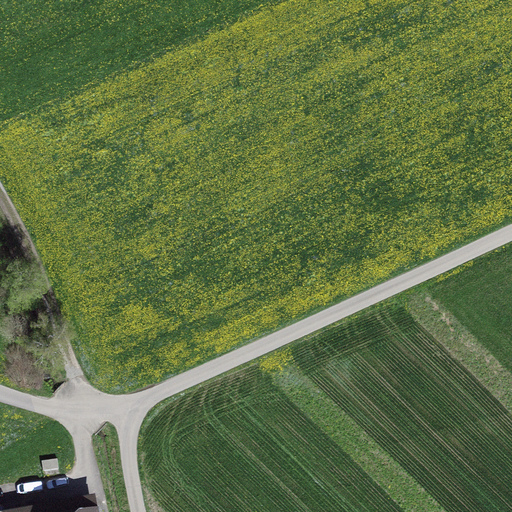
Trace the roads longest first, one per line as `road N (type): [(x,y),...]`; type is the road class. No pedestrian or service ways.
road 1 (unclassified): [(511,233),(125,409)]
road 2 (track): [(0,210),(52,320),(79,415)]
road 3 (unclassified): [(125,409),(97,417),(0,397)]
